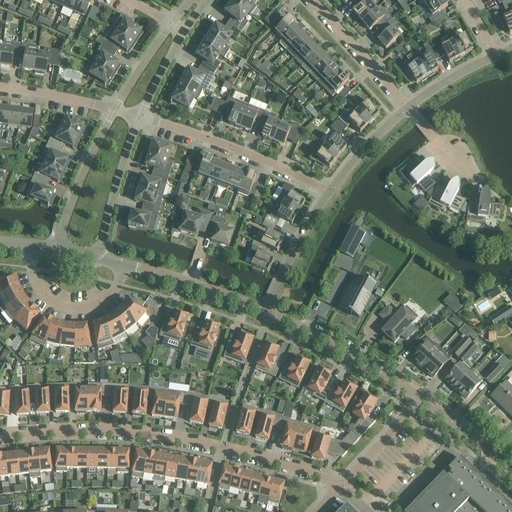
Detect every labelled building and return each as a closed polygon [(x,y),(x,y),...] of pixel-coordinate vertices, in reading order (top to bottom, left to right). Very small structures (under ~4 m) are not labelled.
[(66,0),(63,7),(73,12),(78,0),(66,0)] [(73,12),(71,18),(81,23),(84,17),(90,3),(83,0),(78,0),(73,12)] [(231,1),(247,14),(254,5),(247,0),(232,0),(232,1),(231,0),(231,1)] [(353,13),(361,22),(375,9),(371,5),(375,1),(374,0),(358,0),(358,1),(362,5),(353,13)] [(432,24),(435,22),(446,15),(442,10),(447,7),(442,0),(437,0),(427,7),(432,16),(428,18),(432,24)] [(247,14),(231,1),(223,10),(225,12),(225,13),(226,12),(235,20),(230,26),(240,33),(248,23),(243,19),(247,14)] [(399,4),(403,10),(407,6),(403,1),(399,4)] [(26,11),(29,5),(23,2),(20,9),(26,11)] [(403,10),(407,15),(411,11),(407,6),(403,10)] [(98,9),(92,7),(87,18),(93,21),(98,9)] [(378,23),(382,28),(392,19),(384,10),(380,14),(375,9),(361,22),(370,31),(378,23)] [(272,11),(268,16),(263,20),(268,24),(277,16),(272,11)] [(509,34),(511,33),(511,14),(502,18),(503,20),(500,21),(499,20),(499,21),(504,30),(505,30),(504,29),(507,29),(509,34)] [(118,31),(136,43),(142,33),(140,32),(142,29),(141,29),(136,27),(136,29),(130,25),(133,21),(122,15),(112,29),(118,31)] [(438,27),(443,24),(449,20),(446,15),(435,22),(438,27)] [(272,29),(281,20),(277,16),(268,24),(272,29)] [(283,39),(295,27),(288,19),(275,31),(283,39)] [(386,49),(400,37),(396,32),(400,28),(392,19),(382,28),(386,32),(378,40),(386,49)] [(59,27),(57,31),(63,34),(65,30),(68,24),(67,24),(62,22),(59,27)] [(240,33),(230,26),(226,32),(216,26),(216,25),(215,25),(213,24),(207,34),(225,46),(231,36),(236,39),(240,33)] [(286,51),(303,35),(295,27),(283,39),(279,43),(286,51)] [(102,45),(102,44),(112,51),(117,45),(126,51),(126,52),(126,53),(127,52),(129,53),(136,43),(118,31),(112,29),(104,41),(99,37),(96,42),(102,45)] [(452,41),(452,42),(460,57),(472,51),(469,45),(470,45),(471,45),(466,35),(465,36),(464,37),(463,35),(457,39),(454,33),(453,33),(454,34),(449,36),(452,41)] [(207,34),(203,41),(204,42),(202,44),(201,43),(201,44),(219,55),(224,59),(230,49),(225,46),(207,34)] [(255,35),(251,40),(254,42),(255,43),(256,43),(259,39),(255,35)] [(294,58),(310,42),(303,35),(286,51),(294,58)] [(0,64),(0,66),(12,68),(12,67),(11,67),(13,56),(19,57),(21,44),(3,42),(3,44),(0,64)] [(67,52),(72,44),(68,42),(63,49),(67,52)] [(301,66),(318,50),(310,42),(294,58),(301,66)] [(398,55),(408,47),(403,42),(394,50),(398,55)] [(459,58),(460,57),(452,42),(441,47),(439,44),(432,48),(439,59),(445,56),(449,63),(454,60),(455,62),(460,59),(459,58)] [(28,46),(21,44),(19,57),(25,58),(23,69),(22,69),(34,71),(37,53),(38,47),(28,46)] [(94,56),(90,62),(96,65),(114,76),(121,66),(111,60),(108,58),(112,51),(102,44),(102,45),(94,56)] [(203,68),(214,75),(220,64),(215,61),(219,55),(201,44),(194,54),(196,55),(196,56),(197,56),(207,62),(203,68)] [(47,62),(53,63),(55,50),(44,48),(43,54),(37,53),(34,71),(35,72),(35,74),(44,76),(44,73),(46,73),(45,73),(47,62)] [(433,63),(439,59),(432,48),(426,52),(415,59),(427,77),(428,76),(429,77),(434,74),(433,73),(438,70),(433,63)] [(61,51),(55,50),(53,63),(59,64),(61,51)] [(309,74),(325,58),(318,50),(301,66),(301,67),(308,74),(309,74)] [(410,81),(411,80),(410,80),(412,79),(416,84),(421,81),(422,82),(427,79),(426,78),(427,77),(415,59),(412,54),(411,54),(412,56),(408,58),(412,66),(406,69),(407,71),(404,73),(404,72),(403,73),(410,81)] [(316,82),(333,66),(325,58),(309,74),(316,82)] [(237,67),(242,70),(246,62),(242,59),(237,67)] [(255,67),(258,63),(259,62),(255,59),(251,64),(255,67)] [(90,62),(85,72),(90,75),(96,79),(99,81),(98,83),(104,86),(104,87),(105,87),(106,85),(108,86),(114,76),(96,65),(90,62)] [(255,67),(263,74),(267,70),(258,63),(255,67)] [(328,85),(340,73),(333,66),(316,82),(324,89),(328,85)] [(186,68),(180,79),(199,89),(202,90),(205,91),(210,82),(214,75),(203,68),(199,75),(196,74),(188,70),(189,69),(188,69),(186,68)] [(328,85),(324,89),(332,97),(348,81),(340,73),(328,85)] [(230,77),(227,83),(232,86),(235,80),(230,77)] [(180,79),(175,89),(194,99),(196,100),(202,90),(199,89),(180,79)] [(275,83),(281,87),(284,83),(278,79),(275,83)] [(346,87),(338,96),(342,100),(351,92),(346,87)] [(194,99),(175,89),(169,100),(171,101),(170,104),(171,104),(176,105),(177,104),(188,110),(194,99)] [(228,123),(239,128),(248,105),(228,97),(226,103),(223,109),(232,113),(228,123)] [(374,110),(375,109),(376,109),(369,101),(368,101),(368,102),(367,103),(361,97),(356,102),(352,99),(348,103),(357,111),(369,124),(378,115),(374,110)] [(220,101),(214,99),(210,109),(216,111),(220,101)] [(221,114),(226,103),(220,101),(216,111),(221,114)] [(254,122),(260,124),(265,112),(248,105),(239,128),(250,132),(254,122)] [(0,124),(8,126),(10,109),(0,107),(0,124)] [(18,127),(20,110),(10,109),(8,126),(18,127)] [(20,110),(18,127),(30,129),(32,113),(25,112),(26,111),(20,110)] [(313,110),(310,114),(314,119),(318,115),(313,110)] [(338,119),(334,123),(343,132),(347,127),(350,123),(360,133),(369,124),(357,111),(352,116),(348,112),(345,112),(339,119),(338,119)] [(261,137),(272,142),(280,124),(274,122),(276,117),(265,112),(260,124),(266,126),(261,137)] [(61,129),(80,138),(85,127),(83,126),(84,125),(83,124),(83,125),(79,122),(78,124),(66,118),(61,129)] [(336,140),(343,132),(334,123),(330,128),(336,133),(324,147),(337,158),(346,148),(336,140)] [(288,135),(293,138),(294,138),(296,131),(299,126),(292,124),(290,129),(280,124),(272,142),(283,146),(288,135)] [(61,129),(58,135),(53,132),(47,144),(59,149),(62,143),(72,148),(72,149),(73,148),(75,149),(80,138),(61,129)] [(292,141),(291,143),(297,145),(302,134),(296,131),(294,138),(293,138),(292,141)] [(151,142),(147,153),(167,160),(171,149),(159,145),(159,143),(154,141),(153,143),(151,142)] [(59,149),(47,144),(42,155),(48,157),(45,163),(65,172),(70,161),(68,160),(68,159),(67,159),(67,160),(56,155),(59,149)] [(324,164),(329,168),(337,158),(324,147),(321,144),(309,159),(308,159),(323,166),(323,165),(324,164)] [(147,153),(143,165),(146,165),(145,166),(146,166),(154,168),(157,169),(155,175),(167,179),(169,173),(173,162),(167,160),(147,153)] [(208,178),(215,162),(204,158),(204,160),(202,164),(198,174),(208,178)] [(435,183),(427,176),(430,174),(431,173),(432,171),(433,169),(434,167),(434,165),(434,163),(432,163),(430,163),(428,163),(426,164),(424,165),(423,166),(420,168),(414,159),(413,159),(414,160),(398,173),(412,188),(416,185),(416,186),(418,184),(425,192),(435,184),(435,183)] [(225,166),(215,162),(208,178),(218,182),(225,166)] [(65,172),(45,163),(43,169),(37,167),(32,178),(44,183),(46,177),(57,182),(58,183),(58,182),(60,183),(65,172)] [(229,186),(235,170),(225,166),(218,182),(217,187),(227,190),(229,186)] [(245,174),(235,170),(229,186),(239,190),(245,174)] [(239,190),(237,194),(247,198),(249,194),(254,196),(258,186),(253,184),(255,178),(245,174),(239,190)] [(136,188),(162,196),(167,179),(155,175),(154,181),(142,178),(143,177),(142,177),(142,178),(139,177),(136,188)] [(51,207),(51,205),(55,195),(53,194),(53,193),(53,194),(41,190),(44,183),(32,178),(25,196),(31,199),(35,200),(41,203),(41,204),(47,207),(48,208),(49,206),(51,207)] [(446,191),(438,185),(428,204),(444,212),(447,208),(449,209),(450,207),(459,212),(465,201),(466,200),(456,196),(457,193),(458,191),(458,190),(459,188),(458,186),(458,184),(457,182),(455,182),(453,183),(452,184),(450,185),(449,187),(448,188),(446,191)] [(253,197),(259,200),(264,188),(258,186),(254,196),(253,197)] [(136,188),(133,200),(135,201),(135,202),(135,201),(143,203),(147,204),(145,210),(157,213),(162,196),(136,188)] [(291,193),(291,195),(284,191),(277,202),(298,214),(305,203),(299,200),(300,197),(301,198),(301,197),(291,192),(291,193)] [(479,203),(468,201),(466,222),(484,224),(485,219),(488,219),(488,217),(499,218),(500,205),(504,205),(504,204),(497,205),(489,204),(490,201),(490,199),(490,197),(489,196),(488,194),(487,192),(486,191),(484,192),(483,193),(481,195),(480,196),(480,198),(479,200),(479,203)] [(277,202),(269,216),(278,221),(280,218),(291,225),(298,214),(277,202)] [(214,211),(214,212),(223,216),(225,210),(216,206),(215,208),(214,211)] [(127,219),(126,224),(128,225),(128,227),(129,227),(135,229),(136,227),(145,229),(147,230),(152,231),(155,220),(157,214),(157,213),(145,210),(143,216),(140,215),(132,213),(132,212),(132,213),(129,212),(127,219)] [(179,231),(194,236),(197,237),(199,231),(205,233),(211,215),(198,210),(196,217),(185,213),(179,231)] [(275,226),(278,221),(269,216),(267,215),(264,220),(275,226)] [(214,233),(211,242),(228,247),(233,232),(223,229),(226,221),(213,217),(208,231),(214,233)] [(264,220),(262,226),(273,232),(275,226),(264,220)] [(339,251),(352,258),(365,233),(352,226),(339,251)] [(283,240),(266,232),(260,244),(265,246),(278,252),(283,240)] [(464,240),(464,243),(473,244),(473,242),(474,234),(465,233),(464,240)] [(253,241),(251,246),(252,247),(262,252),(265,246),(260,244),(253,241)] [(252,247),(248,257),(253,260),(252,264),(251,266),(251,267),(253,267),(252,270),(251,270),(263,275),(263,274),(262,274),(263,272),(265,272),(268,274),(269,272),(273,261),(260,255),(262,252),(252,247)] [(352,287),(344,302),(342,300),(337,309),(348,314),(349,312),(351,314),(359,318),(376,284),(365,279),(365,281),(355,275),(349,286),(352,287)] [(0,296),(19,288),(16,277),(11,278),(1,277),(1,281),(0,280),(0,296)] [(24,297),(19,288),(0,296),(0,309),(1,312),(6,310),(24,297)] [(383,293),(377,289),(374,294),(380,298),(383,293)] [(24,297),(6,310),(15,321),(31,306),(24,297)] [(120,308),(136,324),(146,313),(140,309),(144,304),(135,301),(133,304),(128,300),(120,308)] [(459,301),(450,310),(455,315),(464,306),(459,301)] [(26,331),(39,314),(31,306),(15,321),(26,331)] [(388,306),(379,316),(389,325),(382,332),(394,343),(401,336),(406,340),(415,331),(410,326),(414,321),(418,317),(406,306),(402,310),(398,315),(388,306)] [(494,327),(506,319),(511,314),(511,310),(510,307),(502,312),(490,320),(494,327)] [(136,324),(120,308),(112,315),(124,334),(136,324)] [(188,317),(175,313),(171,324),(170,324),(169,326),(163,324),(159,336),(179,343),(182,335),(185,336),(187,327),(185,326),(188,317)] [(452,314),(447,319),(451,322),(453,324),(458,329),(463,324),(457,319),(457,318),(452,314)] [(112,315),(103,321),(112,341),(124,334),(112,315)] [(46,342),(54,322),(44,317),(30,340),(44,347),(46,342)] [(103,321),(92,324),(98,351),(114,345),(112,341),(103,321)] [(54,322),(46,342),(60,347),(64,325),(54,322)] [(219,327),(206,323),(202,334),(201,334),(200,336),(195,334),(190,346),(210,353),(213,346),(215,347),(219,338),(216,337),(219,327)] [(64,325),(60,347),(75,348),(75,326),(64,325)] [(90,347),(86,325),(75,326),(75,348),(90,347)] [(253,339),(252,339),(253,337),(244,334),(243,336),(240,335),(236,346),(235,346),(234,347),(228,345),(224,358),(243,365),(253,339)] [(9,346),(13,350),(16,350),(22,341),(17,338),(9,346)] [(440,349),(439,348),(436,345),(435,345),(427,338),(420,342),(412,347),(419,353),(413,360),(423,369),(440,350),(440,349)] [(452,352),(458,358),(471,344),(465,338),(452,352)] [(145,346),(152,353),(154,344),(151,341),(145,346)] [(280,365),(274,363),(275,361),(273,361),(278,349),(275,348),(276,346),(267,343),(266,344),(255,369),(275,378),(280,365)] [(477,349),(471,344),(458,358),(464,363),(477,349)] [(10,352),(4,349),(0,357),(0,359),(4,362),(10,352)] [(433,378),(450,359),(445,355),(445,353),(442,350),(441,350),(440,350),(423,369),(433,378)] [(24,361),(28,356),(22,351),(18,355),(24,361)] [(123,356),(119,358),(122,364),(142,364),(138,358),(136,356),(123,356)] [(300,360),(297,358),(292,369),(291,368),(290,370),(284,367),(278,379),(297,388),(309,364),(310,362),(301,358),(300,360)] [(186,371),(188,364),(183,362),(180,370),(186,371)] [(446,380),(456,390),(469,375),(459,365),(446,380)] [(483,378),(489,383),(502,370),(496,365),(483,378)] [(88,390),(88,412),(100,412),(100,397),(107,397),(108,385),(109,367),(100,367),(100,385),(96,385),(88,385),(88,390)] [(318,369),(308,389),(314,393),(312,396),(324,402),(331,391),(325,388),(326,386),(324,386),(330,375),(327,373),(328,371),(320,367),(319,369),(318,369)] [(469,375),(456,390),(466,399),(479,384),(469,375)] [(498,400),(501,403),(511,391),(511,388),(505,381),(490,396),(496,402),(498,400)] [(338,393),(337,393),(336,394),(331,391),(324,402),(342,413),(356,390),(356,389),(357,388),(349,383),(348,385),(345,383),(338,393)] [(68,396),(68,384),(67,384),(67,385),(47,385),(48,397),(55,397),(55,413),(68,412),(68,396)] [(88,390),(76,390),(76,385),(68,384),(68,396),(74,396),(75,412),(76,412),(76,414),(86,414),(86,412),(88,412),(88,390)] [(48,397),(47,385),(46,385),(47,391),(40,391),(39,386),(27,387),(28,399),(35,398),(36,414),(49,413),(48,397)] [(127,398),(128,386),(127,386),(108,385),(107,397),(114,397),(113,413),(126,414),(127,398)] [(147,400),(148,388),(147,388),(128,386),(127,398),(134,398),(132,414),(133,414),(132,416),(142,417),(142,415),(145,416),(147,400)] [(28,399),(27,387),(26,387),(27,392),(20,393),(19,388),(9,389),(8,401),(15,400),(16,416),(29,415),(28,399)] [(8,401),(9,389),(0,388),(0,418),(4,419),(4,417),(7,417),(8,401)] [(148,388),(147,400),(154,400),(152,416),(164,418),(167,396),(168,391),(148,388)] [(164,418),(176,420),(179,404),(186,405),(188,394),(180,392),(168,391),(167,396),(164,418)] [(511,391),(501,403),(504,406),(502,408),(508,413),(511,408),(511,391)] [(190,422),(202,425),(206,409),(208,398),(207,398),(188,394),(186,405),(193,407),(190,422)] [(350,434),(358,441),(377,420),(370,416),(371,414),(369,413),(376,403),(373,401),(374,400),(366,395),(365,396),(352,416),(359,420),(350,434)] [(221,429),(226,408),(228,402),(208,398),(206,409),(212,411),(209,426),(209,428),(218,431),(218,429),(221,429)] [(259,423),(262,411),(243,406),(236,433),(248,436),(252,421),(259,423)] [(389,416),(393,412),(388,407),(383,411),(389,416)] [(279,428),(282,416),(262,411),(259,423),(255,438),(268,441),(272,426),(279,428)] [(282,447),(281,449),(291,452),(291,450),(293,450),(300,424),(289,421),(291,414),(283,411),(282,416),(279,428),(278,430),(285,432),(281,447),(282,447)] [(316,441),(320,429),(300,424),(293,450),(305,454),(309,439),(316,441)] [(316,442),(311,459),(323,462),(326,454),(341,458),(358,441),(350,434),(341,444),(318,437),(320,430),(319,430),(316,442)] [(37,452),(40,473),(51,471),(48,450),(37,452)] [(66,450),(56,450),(56,472),(66,473),(66,450)] [(77,450),(66,450),(66,473),(67,473),(67,469),(76,469),(77,450)] [(77,450),(76,469),(87,469),(87,450),(77,450)] [(87,450),(87,469),(97,469),(97,451),(87,450)] [(107,469),(108,451),(97,451),(97,469),(107,469)] [(118,451),(108,451),(107,469),(117,469),(117,473),(118,451)] [(128,474),(128,451),(118,451),(117,473),(128,474)] [(29,474),(30,479),(40,478),(40,473),(37,452),(26,453),(29,474)] [(143,479),(143,475),(147,454),(136,452),(132,478),(143,479)] [(18,475),(29,474),(26,453),(16,454),(18,475)] [(5,456),(8,477),(18,475),(16,454),(5,456)] [(158,456),(147,454),(143,475),(154,476),(158,456)] [(164,483),(168,458),(158,456),(154,476),(153,481),(164,483)] [(179,459),(168,458),(164,483),(165,478),(175,480),(179,459)] [(511,511),(511,508),(459,458),(448,470),(451,473),(447,478),(443,474),(405,511),(511,511)] [(179,459),(175,480),(186,482),(190,461),(179,459)] [(200,463),(190,461),(186,482),(197,484),(200,463)] [(211,465),(200,463),(197,484),(208,486),(211,465)] [(234,471),(224,468),(218,489),(228,492),(234,471)] [(244,473),(234,471),(228,492),(229,492),(230,488),(239,491),(244,473)] [(244,473),(239,491),(249,494),(254,476),(244,473)] [(264,479),(254,476),(249,494),(259,496),(264,479)] [(267,503),(268,503),(274,481),(264,479),(259,496),(268,499),(267,503)] [(283,485),(273,482),(268,504),(278,507),(283,485)] [(53,492),(54,491),(53,484),(45,485),(45,492),(53,492)]
